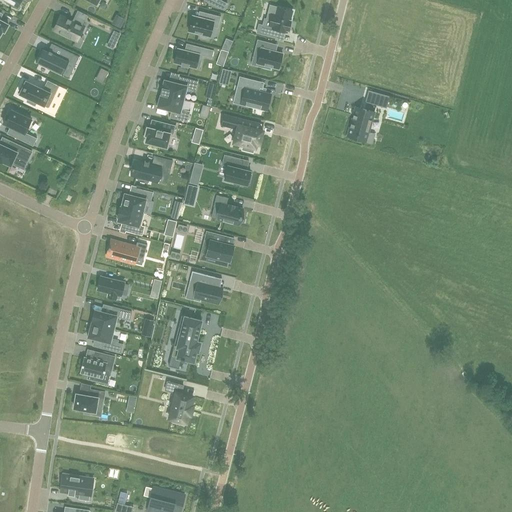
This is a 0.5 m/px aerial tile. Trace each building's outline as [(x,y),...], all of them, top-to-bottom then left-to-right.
[(210,0),(209,3),(224,10),(227,3),(221,0),(220,0),(210,0)] [(291,21),(290,21),(292,11),(277,7),(275,14),(272,13),(270,20),(264,19),(263,25),(259,24),(257,33),(276,38),(278,30),(287,32),(287,30),(288,30),(291,21)] [(207,13),(205,19),(192,16),(188,31),(201,34),(200,36),(207,38),(208,36),(210,36),(212,27),(218,28),(221,16),(207,13)] [(82,26),(84,20),(75,15),(72,21),(61,15),(54,30),(76,41),(83,26),(82,26)] [(257,39),(253,54),(265,57),(262,67),(270,69),(271,66),(278,68),(282,53),(269,50),(271,43),(257,39)] [(368,52),(394,58),(397,46),(371,40),(368,52)] [(214,50),(192,45),(190,52),(178,49),(174,62),(181,64),(181,65),(188,67),(188,66),(195,68),(199,55),(212,58),(214,50)] [(36,61),(36,62),(37,63),(38,64),(38,63),(51,69),(58,73),(60,73),(59,74),(60,74),(61,74),(62,75),(62,74),(62,73),(68,61),(69,62),(72,56),(77,59),(78,57),(77,56),(77,57),(73,55),(73,54),(55,46),(52,53),(48,51),(43,48),(39,56),(38,56),(37,57),(39,57),(37,60),(37,61),(36,61)] [(408,68),(401,106),(421,109),(428,71),(408,68)] [(162,87),(160,94),(184,100),(187,88),(195,90),(197,81),(178,76),(177,83),(173,82),(173,83),(168,81),(164,80),(163,87),(162,87)] [(239,76),(237,86),(245,88),(241,103),(267,110),(271,94),(259,91),(260,88),(262,88),(264,82),(239,76)] [(25,80),(19,94),(28,98),(26,102),(35,106),(37,103),(48,108),(58,86),(47,81),(44,89),(42,88),(36,85),(25,80)] [(348,108),(352,83),(337,81),(334,97),(340,98),(338,107),(348,108)] [(379,93),(376,105),(386,108),(389,96),(379,93)] [(158,97),(156,106),(167,109),(170,109),(170,110),(171,110),(169,117),(187,122),(190,111),(182,109),(184,100),(160,94),(161,94),(160,98),(158,97)] [(353,115),(347,136),(363,140),(366,132),(368,132),(374,112),(360,108),(358,116),(353,115)] [(7,115),(3,123),(17,130),(14,137),(33,146),(37,138),(25,132),(31,120),(11,110),(8,116),(7,115)] [(223,113),(221,125),(237,129),(234,142),(244,145),(243,150),(252,153),(253,147),(255,148),(256,143),(259,144),(261,135),(258,135),(260,130),(259,130),(260,123),(240,118),(223,113)] [(398,115),(395,125),(408,129),(411,119),(398,115)] [(167,147),(170,134),(173,134),(175,125),(161,122),(160,127),(157,126),(156,129),(147,127),(145,135),(146,136),(145,142),(167,147)] [(407,135),(408,129),(394,126),(393,132),(407,135)] [(198,144),(202,130),(196,128),(192,142),(198,144)] [(26,163),(32,152),(10,141),(7,147),(0,143),(0,161),(2,162),(9,165),(10,166),(11,165),(15,157),(26,163)] [(225,155),(222,165),(228,166),(224,179),(226,179),(226,181),(231,183),(232,181),(247,185),(247,182),(249,183),(251,174),(250,174),(250,171),(240,168),(242,159),(225,155)] [(167,175),(169,168),(172,169),(174,161),(158,157),(155,166),(148,165),(149,164),(144,162),(144,163),(135,161),(133,167),(132,169),(133,170),(131,175),(138,177),(137,179),(148,182),(149,179),(157,181),(160,173),(167,175)] [(120,207),(144,213),(147,200),(150,200),(152,192),(134,188),(133,195),(124,194),(121,207),(120,206),(120,207)] [(239,225),(243,209),(233,207),(234,206),(229,204),(229,205),(226,205),(228,198),(216,195),(213,207),(220,208),(217,219),(239,225)] [(177,218),(182,203),(176,202),(171,217),(177,218)] [(142,221),(144,213),(120,207),(118,217),(119,217),(118,221),(126,223),(124,231),(142,235),(144,226),(140,226),(142,221)] [(229,261),(233,246),(223,243),(225,236),(206,231),(204,239),(209,241),(206,255),(216,258),(215,263),(226,266),(228,261),(229,261)] [(144,256),(147,244),(137,242),(136,246),(111,239),(106,256),(135,263),(137,254),(144,256)] [(221,294),(222,287),(212,285),(214,277),(192,271),(189,280),(197,282),(193,300),(200,302),(200,299),(218,304),(220,297),(220,295),(221,295),(221,294)] [(124,282),(101,276),(97,290),(109,293),(108,297),(119,300),(124,282)] [(114,329),(117,317),(129,320),(131,312),(112,307),(110,314),(94,310),(91,320),(92,320),(91,323),(114,329)] [(174,345),(171,356),(181,358),(181,359),(184,360),(184,359),(194,362),(196,351),(198,352),(198,350),(200,344),(200,342),(196,341),(201,320),(181,315),(178,327),(179,327),(179,326),(182,327),(177,346),(174,345)] [(112,339),(114,329),(91,323),(90,327),(89,326),(87,336),(103,340),(101,348),(120,352),(122,344),(117,343),(117,340),(112,339)] [(111,372),(115,356),(95,352),(93,359),(84,357),(80,372),(88,374),(87,378),(95,380),(96,376),(103,378),(105,370),(111,372)] [(190,415),(192,405),(190,405),(193,396),(181,393),(183,386),(167,381),(165,390),(176,393),(169,418),(174,420),(173,422),(183,425),(184,422),(186,423),(188,414),(190,415)] [(76,393),(73,408),(86,410),(85,412),(93,414),(99,415),(101,403),(102,399),(104,399),(105,392),(89,389),(88,395),(76,393)] [(63,474),(60,491),(68,492),(67,495),(74,496),(75,493),(77,494),(79,494),(78,499),(89,501),(90,495),(90,490),(85,489),(86,477),(63,474)] [(185,495),(160,489),(157,499),(150,497),(146,511),(149,511),(172,511),(174,509),(181,510),(185,495)] [(115,511),(119,511),(131,511),(133,507),(117,503),(115,511)]
